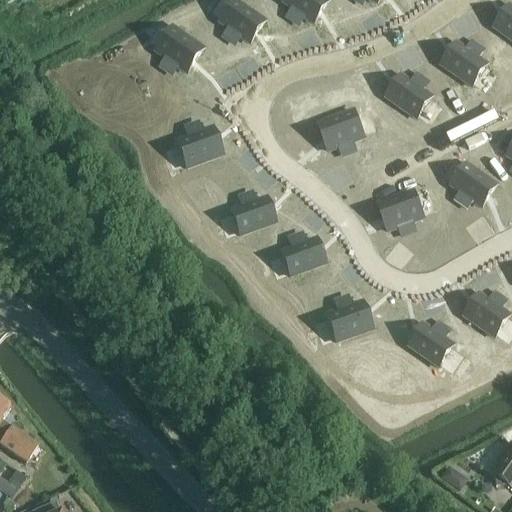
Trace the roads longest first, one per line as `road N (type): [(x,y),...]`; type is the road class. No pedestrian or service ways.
road 1 (unknown): [(468,0),(383,52),(277,80),(259,116),(275,156),(387,279),(422,285),(448,278),(511,245)]
road 2 (residential): [(214,511),(46,332),(0,306)]
